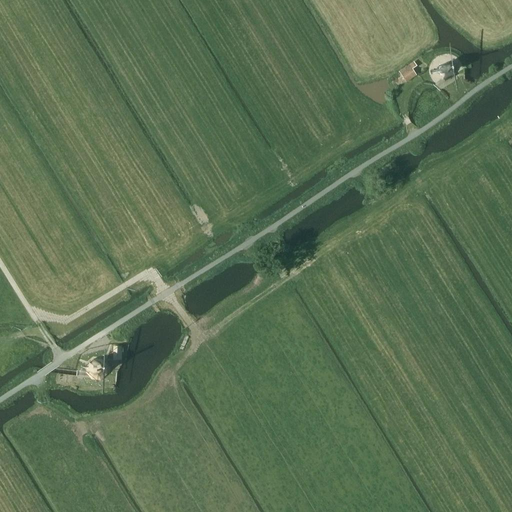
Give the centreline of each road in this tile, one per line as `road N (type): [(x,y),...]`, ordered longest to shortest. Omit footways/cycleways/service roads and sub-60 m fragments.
road 1 (track): [(0,402),(511,66)]
road 2 (track): [(32,315),(63,322),(145,275),(200,337)]
